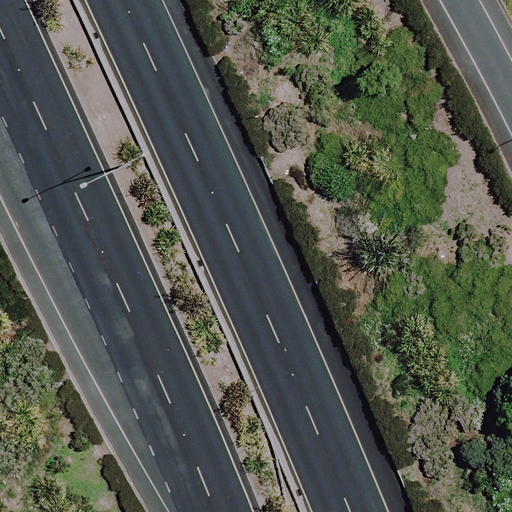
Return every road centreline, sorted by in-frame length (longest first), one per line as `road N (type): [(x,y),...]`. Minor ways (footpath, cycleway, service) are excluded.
road 1 (primary): [(123,0),(251,274),(344,511)]
road 2 (primary): [(208,511),(154,370),(20,76)]
